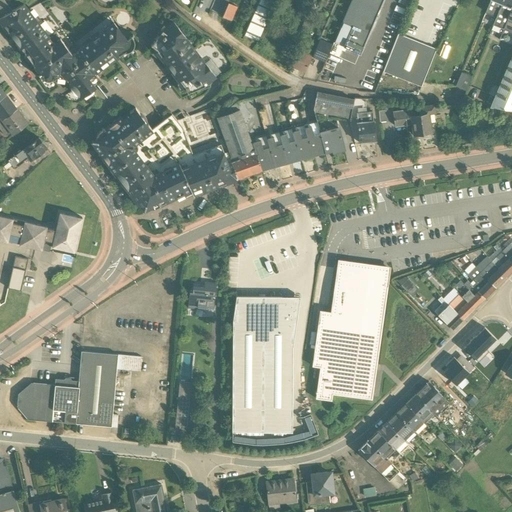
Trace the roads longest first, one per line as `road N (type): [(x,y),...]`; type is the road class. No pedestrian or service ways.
road 1 (tertiary): [(124,253),(153,254),(348,183),(511,156)]
road 2 (residential): [(198,457),(264,464),(331,450),(359,433),(493,301)]
road 3 (residential): [(0,436),(198,457)]
road 4 (secondary): [(115,213),(0,59)]
road 5 (secondary): [(0,356),(107,283),(124,253)]
road 6 (secondary): [(114,250),(100,275),(0,351)]
